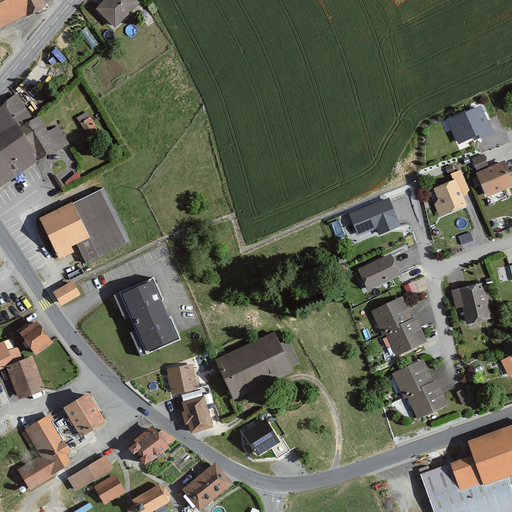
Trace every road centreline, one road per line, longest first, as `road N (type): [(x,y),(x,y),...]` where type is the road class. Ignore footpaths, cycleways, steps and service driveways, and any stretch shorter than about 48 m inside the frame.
road 1 (tertiary): [(271,486),(149,414),(97,370),(0,232)]
road 2 (tertiary): [(271,486),(309,483),(511,411)]
